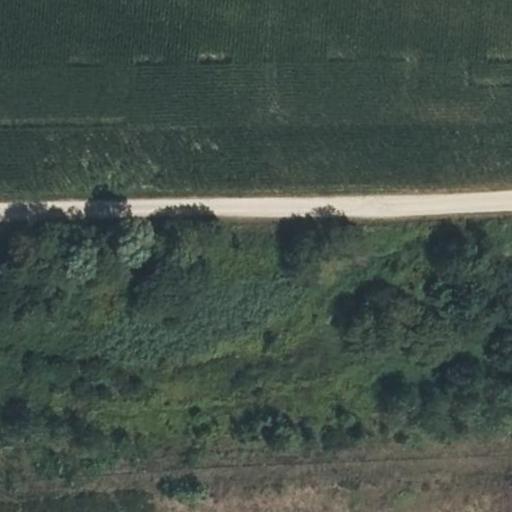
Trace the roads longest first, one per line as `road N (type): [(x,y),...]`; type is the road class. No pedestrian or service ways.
road 1 (track): [(0,210),(511,197)]
road 2 (track): [(159,0),(511,104)]
